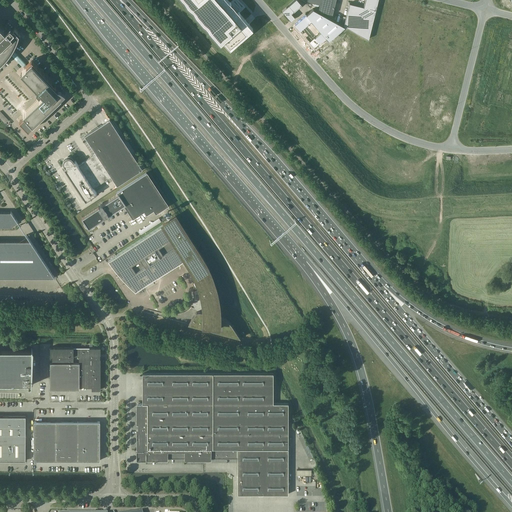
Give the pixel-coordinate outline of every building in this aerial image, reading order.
[(228,0),(182,0),(220,42),(223,40),(230,48),(253,28),(249,24),(249,23),(246,20),(245,19),(240,13),(239,12),(237,13),(230,4),(231,3),(230,1),(228,0)] [(302,4),(297,0),(294,0),(282,11),(291,21),(295,17),(291,13),(302,4)] [(307,0),(307,1),(320,4),(318,11),(333,14),(336,0),(307,0)] [(364,7),(360,21),(372,24),(377,0),(365,0),(364,6),(364,7)] [(325,36),(306,14),(294,24),(314,47),(325,36)] [(13,51),(17,42),(20,33),(15,27),(13,29),(10,26),(5,32),(0,26),(0,64),(5,60),(8,57),(11,53),(25,68),(21,73),(23,75),(23,76),(41,98),(23,115),(24,115),(24,116),(19,121),(28,130),(61,99),(60,98),(65,93),(64,92),(62,91),(61,90),(59,89),(58,89),(56,88),(55,87),(56,86),(32,60),(26,65),(13,51)] [(0,111),(0,118),(2,121),(5,123),(8,120),(6,117),(0,111)] [(64,164),(65,164),(66,167),(64,168),(86,200),(93,195),(94,198),(98,196),(96,193),(97,193),(93,188),(111,177),(117,185),(142,169),(110,119),(84,136),(96,154),(78,165),(75,161),(74,162),(72,159),(71,158),(70,158),(69,158),(69,157),(68,157),(67,158),(66,158),(65,159),(64,160),(64,161),(64,162),(64,163),(64,164)] [(99,207),(99,206),(82,217),(85,222),(85,223),(85,224),(85,225),(85,226),(86,226),(86,227),(87,227),(88,228),(89,228),(90,228),(91,228),(92,228),(92,227),(93,227),(94,226),(94,225),(95,224),(95,223),(105,217),(106,218),(110,216),(109,214),(125,204),(134,218),(145,210),(148,214),(155,209),(157,212),(167,206),(146,173),(117,192),(118,194),(102,204),(102,203),(101,203),(100,204),(100,205),(100,206),(99,207)] [(0,276),(54,277),(30,241),(0,240),(0,226),(13,227),(13,224),(17,221),(11,212),(0,211),(0,276)] [(198,250),(196,247),(175,216),(163,224),(116,255),(108,260),(111,263),(113,266),(115,269),(117,272),(120,275),(122,277),(125,280),(127,283),(130,285),(133,288),(135,290),(146,283),(147,284),(148,284),(148,283),(149,283),(149,282),(185,258),(187,262),(189,264),(190,266),(192,269),(193,271),(194,274),(195,276),(196,279),(197,282),(198,284),(199,287),(200,290),(201,293),(202,296),(202,299),(203,302),(204,312),(200,311),(199,311),(198,311),(197,311),(197,312),(196,312),(195,313),(188,324),(240,338),(233,326),(232,325),(231,324),(230,323),(229,322),(228,321),(227,320),(226,319),(225,319),(224,318),(222,317),(221,317),(219,316),(219,306),(219,304),(218,301),(218,298),(217,295),(216,292),(216,289),(215,286),(214,283),(213,280),(212,277),(211,274),(210,271),(209,269),(207,266),(206,263),(204,260),(203,258),(201,255),(200,252),(198,250)] [(100,354),(100,347),(89,347),(73,347),(50,347),(50,356),(52,356),(52,363),(50,363),(50,389),(79,389),(79,388),(92,388),(92,389),(100,389),(100,358),(100,354)] [(29,384),(29,383),(31,383),(31,385),(32,385),(32,348),(31,348),(31,350),(24,350),(24,349),(0,348),(0,383),(1,383),(1,384),(29,384)] [(185,460),(203,460),(203,458),(238,458),(238,494),(288,494),(288,403),(273,403),(273,373),(142,373),(142,403),(136,403),(136,424),(138,424),(138,428),(136,428),(136,449),(137,449),(137,450),(136,450),(136,460),(147,460),(147,459),(148,459),(148,460),(168,460),(168,458),(184,458),(185,458),(185,460)] [(0,460),(7,460),(11,460),(25,460),(26,460),(26,444),(26,438),(26,422),(26,416),(25,416),(0,415),(0,460)] [(100,460),(100,421),(34,421),(34,446),(34,460),(100,460)]
